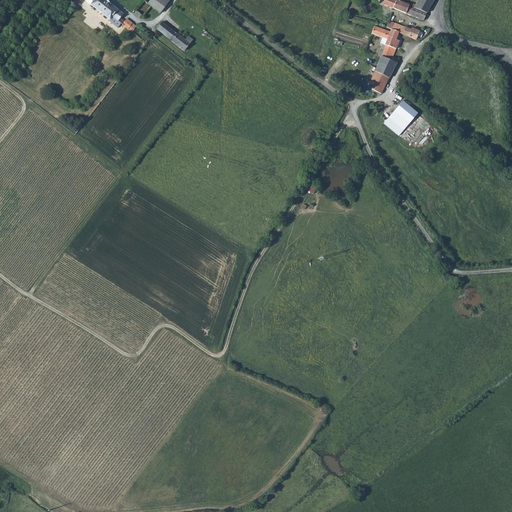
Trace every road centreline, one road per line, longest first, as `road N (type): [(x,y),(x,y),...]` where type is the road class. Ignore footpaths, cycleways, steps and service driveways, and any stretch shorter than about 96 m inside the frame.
road 1 (track): [(0,274),(127,354),(163,325),(220,354),(247,282),(354,104)]
road 2 (track): [(152,22),(194,65),(192,84),(28,296)]
road 3 (track): [(320,82),(213,0)]
